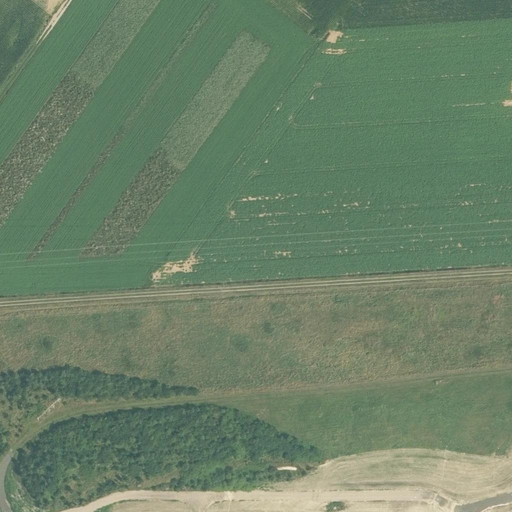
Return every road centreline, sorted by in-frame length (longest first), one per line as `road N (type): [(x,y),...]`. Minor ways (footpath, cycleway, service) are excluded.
road 1 (track): [(0,473),(57,421),(511,372)]
road 2 (track): [(0,308),(511,274)]
road 3 (track): [(75,0),(0,103)]
